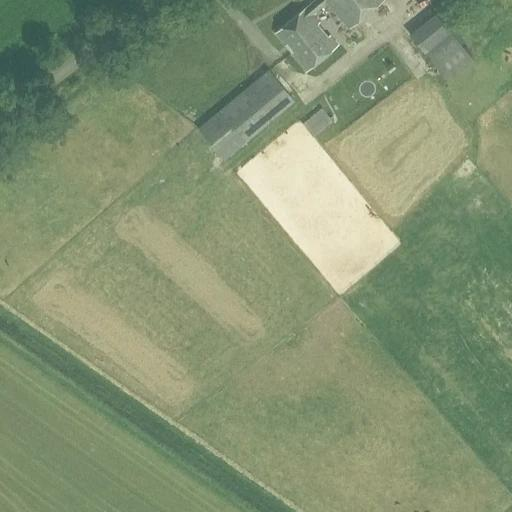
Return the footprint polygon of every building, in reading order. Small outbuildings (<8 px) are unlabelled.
[(315,0),(307,7),(313,14),(328,1),(350,28),(382,0),(315,0)] [(276,33),(307,70),(338,45),(313,14),(307,7),(276,33)] [(435,13),(409,34),(446,80),(473,59),(435,13)] [(251,85),(267,72),(260,64),(245,77),(251,85)] [(200,128),(225,159),(295,100),(269,70),(267,72),(251,85),(200,128)] [(303,123),(314,136),(334,120),(323,107),(303,123)]
